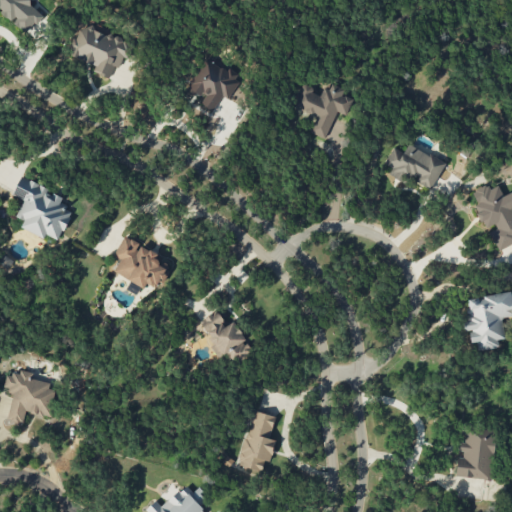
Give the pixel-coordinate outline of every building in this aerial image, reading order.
[(25,33),(45,13),(32,0),(0,0),(0,11),(11,22),(12,21),(25,33)] [(68,54),(96,66),(94,70),(109,77),(114,66),(118,67),(129,41),(96,26),(95,29),(81,23),(68,54)] [(189,88),(205,97),(201,104),(213,110),(222,95),(229,99),(241,77),(220,65),(222,61),(208,54),(189,88)] [(326,138),(335,111),(346,115),(352,98),(342,94),(343,90),(324,83),(321,92),(300,85),(292,107),(316,116),(311,132),(326,138)] [(445,162),(408,144),(404,152),(393,147),(384,163),(393,168),(389,175),(401,181),(403,175),(431,189),(445,162)] [(24,199),(16,217),(24,220),(21,228),(44,237),(46,234),(59,240),(72,210),(59,204),(63,195),(20,177),(13,194),(24,199)] [(511,242),(511,191),(503,196),(497,185),(489,189),(486,184),(472,191),(478,204),(474,206),(486,231),(488,229),(497,250),(511,242)] [(114,271),(144,288),(147,282),(159,288),(170,268),(153,258),(156,252),(124,235),(113,255),(120,259),(114,271)] [(463,299),(468,330),(469,330),(471,341),(477,340),(478,350),(499,347),(497,339),(505,338),(501,317),(511,315),(511,299),(511,291),(463,299)] [(199,321),(223,363),(249,349),(234,321),(227,325),(218,310),(199,321)] [(48,416),(55,383),(32,378),(33,372),(21,369),(20,375),(7,372),(3,389),(14,391),(8,419),(23,422),(25,411),(48,416)] [(275,416),(251,410),(248,420),(249,420),(237,464),(261,471),(265,460),(270,461),(276,439),(269,438),(275,416)] [(457,475),(490,480),(496,432),(466,428),(464,442),(460,441),(459,451),(460,451),(457,475)] [(145,511),(205,511),(198,504),(206,497),(198,488),(193,492),(185,484),(162,506),(155,500),(144,510),(145,511)]
